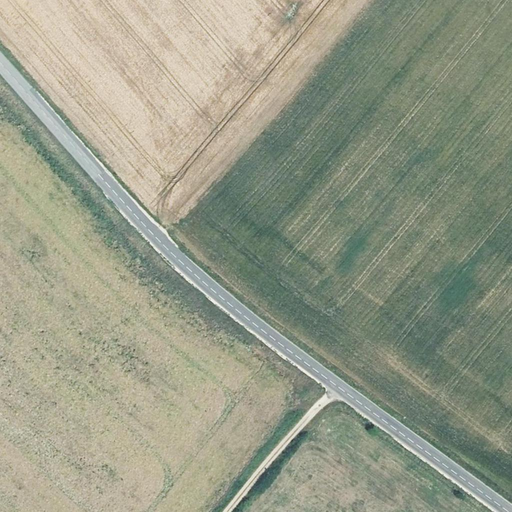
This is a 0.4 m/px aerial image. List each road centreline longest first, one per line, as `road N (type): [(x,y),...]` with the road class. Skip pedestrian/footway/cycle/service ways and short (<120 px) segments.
road 1 (tertiary): [(510,511),(206,285),(0,62)]
road 2 (track): [(338,387),(226,511)]
